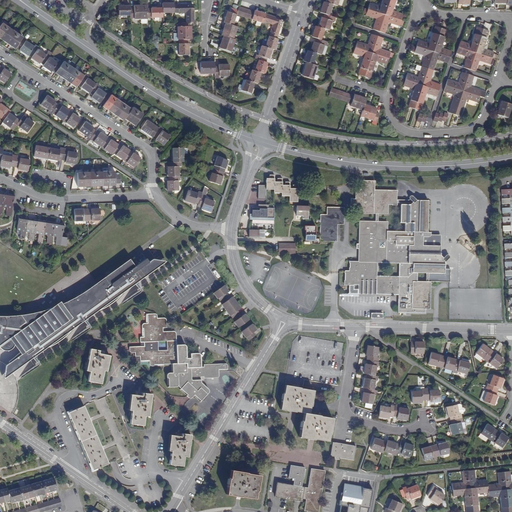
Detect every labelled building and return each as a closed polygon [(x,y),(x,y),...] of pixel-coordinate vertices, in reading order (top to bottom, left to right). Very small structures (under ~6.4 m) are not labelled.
[(370,3),(368,9),(385,15),(389,0),(382,0),(380,7),(370,3)] [(389,0),(385,15),(401,20),(403,14),(392,11),(395,0),(389,0)] [(320,12),(325,14),(329,15),(333,4),(327,2),(324,1),(320,12)] [(174,13),(174,5),(174,3),(163,3),(163,8),(163,13),(174,13)] [(174,5),(174,13),(186,12),(186,22),(188,22),(194,22),(194,12),(192,12),(192,4),(174,5)] [(135,19),(141,19),(141,5),(134,6),(134,9),(130,9),(131,15),(131,18),(135,18),(135,19)] [(147,5),(141,5),(141,19),(141,23),(142,24),(146,24),(147,23),(147,19),(148,19),(148,18),(151,18),(151,8),(147,8),(147,5)] [(131,15),(130,9),(130,6),(119,6),(119,15),(131,15)] [(163,8),(151,8),(151,18),(163,17),(163,13),(163,8)] [(385,15),(368,9),(366,15),(376,19),(373,29),(379,31),(385,15)] [(255,10),(254,12),(251,19),(263,23),(263,22),(266,14),(255,10)] [(225,23),(233,25),(236,14),(227,11),(224,22),(225,23)] [(266,14),(263,22),(272,25),(269,36),(276,38),(282,21),(275,19),(275,17),(266,14)] [(329,15),(325,14),(324,17),(322,17),(319,27),(325,29),(330,30),(333,21),(335,22),(336,17),(329,15)] [(404,21),(401,20),(385,15),(379,31),(385,33),(389,23),(399,26),(400,24),(403,25),(404,21)] [(178,33),(192,32),(191,26),(188,26),(188,22),(186,22),(178,23),(179,26),(178,26),(178,33)] [(223,29),(236,33),(238,27),(233,25),(225,23),(223,29)] [(312,36),(317,38),(322,39),(325,29),(319,27),(316,26),(312,36)] [(433,51),(441,28),(435,26),(429,43),(419,40),(417,46),(433,51)] [(461,41),(459,47),(476,52),(483,29),(478,27),(471,45),(461,41)] [(0,37),(0,39),(4,43),(12,31),(7,28),(0,37)] [(441,28),(433,51),(450,57),(452,51),(441,47),(447,30),(441,28)] [(234,39),(236,33),(223,29),(221,35),(223,35),(234,39)] [(483,29),(476,52),(492,58),(494,52),(484,48),(490,31),(483,29)] [(9,46),(17,35),(12,31),(4,43),(9,46)] [(192,32),(178,33),(178,39),(179,39),(179,43),(189,43),(189,39),(192,39),(192,32)] [(355,47),(372,53),(377,36),(371,34),(368,45),(357,42),(355,47)] [(14,50),(16,48),(22,38),(17,35),(9,46),(14,50)] [(221,42),(233,45),(235,39),(234,39),(223,35),(221,42)] [(278,39),(276,38),(269,36),(265,47),(272,49),(275,50),(278,39)] [(383,38),(377,36),(372,53),(389,59),(391,53),(380,49),(383,38)] [(16,48),(19,50),(25,42),(26,41),(22,38),(16,48)] [(311,51),(317,53),(322,55),(325,45),(326,46),(328,42),(322,39),(317,38),(316,42),(314,41),(311,51)] [(25,42),(19,50),(19,51),(27,57),(28,55),(31,58),(37,50),(38,48),(35,46),(34,47),(25,42)] [(233,45),(221,42),(219,48),(231,52),(233,45)] [(189,43),(179,43),(179,55),(189,54),(189,43)] [(255,58),(258,59),(266,62),(267,58),(269,59),(272,49),(265,47),(261,45),(258,55),(256,55),(255,58)] [(422,66),(428,68),(433,51),(417,46),(415,52),(425,55),(422,66)] [(364,77),(372,53),(355,47),(353,54),(364,57),(358,75),(364,77)] [(464,67),(470,69),(476,52),(459,47),(457,53),(468,57),(464,67)] [(37,50),(31,58),(30,59),(39,65),(40,63),(43,66),(49,58),(50,56),(46,54),(45,56),(37,50)] [(304,61),(307,62),(313,64),(317,53),(311,51),(308,50),(304,61)] [(433,51),(428,68),(434,70),(437,59),(448,63),(450,57),(433,51)] [(492,58),(476,52),(470,69),(476,71),(480,60),(490,64),(492,58)] [(386,65),(389,59),(372,53),(364,77),(370,79),(376,61),(386,65)] [(55,74),(62,64),(58,62),(57,64),(49,58),(43,66),(42,67),(51,73),(52,72),(55,74)] [(268,62),(266,62),(258,59),(255,70),(261,72),(264,73),(268,62)] [(60,78),(69,66),(63,62),(62,64),(55,74),(60,78)] [(215,73),(215,66),(215,62),(200,62),(201,74),(215,73)] [(318,65),(313,64),(307,62),(303,75),(314,79),(318,65)] [(219,66),(215,66),(215,73),(215,78),(219,78),(219,76),(229,75),(229,64),(219,64),(219,66)] [(408,73),(406,79),(422,85),(428,68),(422,66),(417,65),(416,69),(420,70),(418,77),(408,73)] [(66,81),(74,70),(69,66),(60,78),(66,81)] [(0,67),(0,81),(4,84),(10,75),(0,67)] [(428,68),(422,85),(439,90),(441,84),(430,81),(434,70),(428,68)] [(252,69),(248,80),(255,82),(258,83),(261,72),(255,70),(252,69)] [(71,84),(79,73),(74,70),(66,81),(71,84)] [(448,79),(446,85),(463,91),(468,74),(462,72),(459,83),(448,79)] [(79,73),(71,84),(76,88),(78,85),(84,77),(79,73)] [(475,76),(468,74),(463,91),(480,96),(484,98),(486,92),(471,87),(475,76)] [(84,77),(78,85),(82,87),(81,88),(89,94),(90,94),(96,85),(87,79),(88,78),(85,75),(84,77)] [(251,93),(255,82),(248,80),(245,79),(242,90),(251,93)] [(409,106),(415,108),(422,85),(406,79),(404,85),(414,89),(409,106)] [(101,103),(107,95),(98,89),(99,87),(96,85),(90,94),(93,96),(91,98),(100,104),(101,103)] [(422,85),(415,108),(420,110),(425,96),(436,99),(439,90),(422,85)] [(463,91),(446,85),(444,91),(455,95),(449,112),(455,114),(463,91)] [(463,91),(455,114),(461,116),(467,99),(478,102),(480,96),(463,91)] [(107,94),(107,95),(101,103),(104,106),(110,97),(107,94)] [(357,109),(361,97),(354,95),(354,96),(350,95),(348,102),(351,103),(350,107),(357,109)] [(52,114),(57,106),(54,103),(55,102),(47,97),(40,106),(48,111),(47,113),(50,115),(52,114)] [(108,111),(116,100),(110,97),(104,106),(103,108),(108,111)] [(357,109),(363,111),(365,105),(367,99),(361,97),(357,109)] [(108,111),(113,115),(121,104),(116,100),(108,111)] [(511,105),(511,104),(502,101),(498,114),(508,118),(511,105)] [(0,104),(0,118),(3,121),(9,114),(10,111),(0,104)] [(57,106),(52,114),(62,121),(69,112),(58,104),(57,106)] [(121,104),(113,115),(118,118),(126,107),(121,104)] [(371,107),(365,105),(363,111),(361,117),(367,119),(371,107)] [(126,107),(118,118),(123,122),(125,120),(131,111),(126,107)] [(377,109),(371,107),(367,119),(377,122),(380,114),(376,113),(377,109)] [(130,124),(138,112),(132,109),(131,111),(125,120),(130,124)] [(69,112),(62,121),(73,129),(80,119),(69,112)] [(138,112),(130,124),(135,127),(143,116),(138,112)] [(9,114),(3,121),(2,123),(13,131),(16,125),(19,121),(9,114)] [(23,115),(19,121),(16,125),(27,132),(34,123),(23,115)] [(153,138),(159,130),(147,121),(141,131),(152,139),(153,138)] [(90,141),(96,132),(92,130),(93,129),(85,123),(79,133),(87,138),(86,140),(89,142),(90,141)] [(160,128),(159,130),(153,138),(156,140),(155,141),(164,146),(170,137),(162,132),(163,130),(160,128)] [(96,132),(90,141),(101,148),(107,138),(97,131),(96,132)] [(111,155),(112,154),(118,146),(107,138),(101,148),(111,155)] [(123,161),(130,152),(119,145),(118,146),(112,154),(123,161)] [(46,160),(49,149),(35,146),(32,157),(46,160)] [(49,149),(46,160),(57,162),(57,160),(61,161),(63,150),(59,149),(58,151),(49,149)] [(173,164),(181,163),(185,163),(184,156),(188,155),(188,149),(173,150),(173,164)] [(67,150),(63,150),(61,161),(65,162),(64,163),(75,165),(76,154),(67,152),(67,150)] [(1,152),(0,159),(0,167),(9,169),(9,167),(13,168),(15,156),(11,156),(11,154),(1,152)] [(130,152),(123,161),(134,169),(140,159),(130,152)] [(19,157),(15,156),(13,168),(16,169),(16,170),(26,172),(28,161),(18,159),(19,157)] [(213,171),(224,174),(228,162),(217,159),(213,171)] [(181,163),(173,164),(169,164),(169,168),(168,168),(168,178),(169,178),(179,178),(179,168),(181,168),(181,163)] [(220,186),(224,174),(213,171),(209,183),(220,186)] [(275,175),(271,175),(271,178),(267,178),(267,186),(260,186),(259,192),(259,200),(267,200),(267,190),(275,190),(275,193),(282,194),(282,196),(290,197),(290,202),(298,203),(298,186),(294,186),(294,188),(291,188),(291,182),(287,182),(286,186),(283,185),(283,179),(278,179),(278,182),(275,182),(275,175)] [(179,178),(169,178),(169,183),(167,183),(168,193),(179,192),(179,182),(180,182),(180,178),(179,178)] [(372,184),(359,184),(358,192),(354,192),(354,201),(349,201),(349,210),(356,210),(356,207),(358,207),(358,210),(357,214),(373,215),(375,215),(384,215),(385,206),(393,206),(393,205),(393,202),(394,193),(372,193),(372,184)] [(508,195),(508,199),(511,198),(511,189),(501,190),(501,195),(508,195)] [(195,204),(199,205),(203,194),(198,193),(198,195),(188,192),(185,202),(195,205),(195,204)] [(203,194),(199,205),(198,208),(202,209),(202,210),(211,213),(214,203),(205,200),(206,198),(205,198),(206,194),(203,193),(203,194)] [(12,196),(3,195),(1,208),(5,209),(4,216),(9,217),(12,196)] [(511,198),(508,199),(502,199),(502,204),(508,204),(508,208),(511,207),(511,198)] [(426,239),(428,238),(428,234),(425,234),(426,202),(414,202),(409,206),(408,205),(407,207),(398,207),(397,224),(401,224),(401,233),(384,232),(384,224),(375,224),(372,224),(357,223),(357,241),(359,241),(358,263),(356,263),(347,262),(347,271),(342,271),(341,284),(353,285),(353,282),(355,282),(355,285),(355,294),(396,295),(395,313),(422,314),(422,310),(426,310),(427,283),(425,283),(422,282),(414,282),(414,273),(422,274),(425,274),(440,274),(441,262),(437,259),(438,258),(437,256),(437,248),(419,248),(420,239),(426,239)] [(265,209),(266,209),(266,205),(260,205),(260,208),(254,208),(254,220),(261,220),(261,222),(264,222),(265,209)] [(305,206),(298,206),(298,208),(294,208),(294,216),(300,216),(300,220),(305,220),(306,206),(305,206)] [(511,207),(508,208),(502,208),(502,213),(509,213),(509,217),(511,216),(511,207)] [(323,217),(319,217),(319,242),(335,243),(335,244),(336,244),(336,224),(342,224),(342,209),(325,209),(325,217),(323,217)] [(87,221),(86,210),(74,210),(74,222),(87,221)] [(86,210),(87,221),(99,221),(99,210),(86,210)] [(23,240),(24,233),(26,220),(27,217),(22,216),(22,219),(17,219),(15,235),(19,235),(18,240),(23,240)] [(511,216),(509,217),(502,217),(503,222),(509,222),(509,226),(511,225),(511,216)] [(26,220),(24,233),(29,234),(28,241),(33,242),(34,235),(36,221),(26,220)] [(43,236),(44,223),(36,221),(34,235),(38,235),(37,243),(42,244),(43,236)] [(50,245),(52,237),(54,224),(44,223),(43,236),(46,237),(45,244),(50,245)] [(63,226),(54,224),(52,237),(55,238),(55,245),(59,246),(63,226)] [(511,225),(509,226),(503,227),(503,232),(510,231),(510,235),(511,235),(511,225)] [(314,227),(303,227),(303,231),(304,231),(304,240),(314,241),(314,227)] [(88,285),(116,295),(119,293),(120,291),(121,291),(122,289),(125,287),(128,285),(151,270),(147,264),(144,260),(133,267),(128,260),(88,285)] [(128,285),(125,287),(122,289),(121,291),(120,291),(163,264),(151,261),(147,264),(151,270),(128,285)] [(84,325),(114,303),(117,301),(44,281),(39,280),(35,283),(0,308),(0,346),(20,373),(84,325)] [(228,290),(224,284),(213,292),(217,298),(218,298),(225,293),(228,290)] [(116,295),(88,285),(84,287),(86,288),(113,298),(116,295)] [(229,298),(225,293),(218,298),(222,304),(229,298)] [(241,308),(232,296),(229,298),(222,304),(221,304),(230,316),(230,315),(237,310),(241,308)] [(241,316),(237,310),(230,315),(234,321),(241,316)] [(249,319),(245,313),(241,316),(234,321),(238,327),(249,319)] [(129,351),(130,352),(131,353),(133,352),(135,352),(135,355),(136,356),(140,356),(140,360),(149,360),(149,364),(150,365),(151,366),(154,366),(154,364),(172,363),(172,373),(168,373),(167,374),(167,375),(167,378),(168,378),(169,387),(176,386),(177,385),(187,395),(186,396),(189,398),(190,398),(194,394),(195,396),(200,400),(208,392),(209,391),(209,390),(208,390),(208,389),(200,382),(200,376),(218,376),(218,371),(218,369),(218,366),(203,367),(200,367),(186,368),(186,363),(176,363),(176,345),(175,333),(175,332),(174,331),(173,331),(162,331),(162,327),(166,327),(166,322),(166,320),(165,319),(164,318),(163,318),(156,318),(156,315),(155,314),(154,314),(147,314),(147,315),(147,323),(144,323),(143,324),(142,325),(142,326),(141,328),(143,328),(143,337),(140,337),(140,342),(143,342),(144,346),(140,347),(139,347),(129,347),(129,350),(129,351)] [(256,330),(252,324),(241,332),(245,338),(246,337),(253,332),(256,330)] [(255,335),(253,332),(246,337),(248,340),(255,335)] [(424,342),(411,342),(410,353),(423,354),(424,342)] [(184,344),(176,345),(176,363),(186,363),(186,368),(200,367),(199,355),(199,354),(198,353),(190,353),(191,358),(186,358),(186,354),(185,346),(185,345),(184,345),(184,344)] [(486,361),(493,352),(483,344),(476,353),(486,361)] [(368,360),(378,362),(378,358),(376,358),(378,348),(367,346),(365,356),(367,356),(366,360),(368,360)] [(90,349),(85,370),(86,371),(89,371),(88,381),(100,383),(103,370),(106,371),(109,356),(103,354),(101,354),(101,351),(90,349)] [(503,359),(493,352),(486,361),(496,369),(503,359)] [(440,367),(443,356),(431,353),(428,364),(440,367)] [(456,360),(443,356),(440,367),(453,371),(455,361),(456,360)] [(363,374),(366,375),(374,376),(376,366),(378,366),(379,362),(378,362),(368,360),(367,364),(365,364),(363,374)] [(455,361),(453,371),(452,372),(456,373),(457,371),(467,374),(469,363),(460,361),(459,362),(455,361)] [(374,376),(366,375),(365,379),(364,379),(364,383),(360,382),(359,386),(360,388),(366,389),(374,390),(375,381),(377,381),(378,377),(374,376)] [(486,388),(497,392),(499,388),(500,389),(503,379),(493,375),(490,385),(488,384),(486,388)] [(294,388),(287,387),(285,395),(284,394),(283,396),(282,396),(281,400),(283,400),(282,405),(283,405),(283,411),(290,412),(289,413),(295,414),(295,413),(304,414),(305,414),(304,422),(302,422),(302,423),(301,423),(300,428),(301,428),(301,432),(302,432),(301,438),(309,439),(308,441),(314,442),(314,440),(326,442),(327,438),(329,438),(329,435),(330,435),(330,431),(329,431),(330,426),(331,427),(332,419),(320,417),(318,416),(314,415),(313,416),(309,415),(307,414),(308,410),(310,411),(310,408),(311,408),(312,404),(310,404),(311,400),(312,400),(314,392),(310,391),(301,390),(301,389),(299,389),(299,388),(294,387),(294,388)] [(422,401),(426,400),(425,389),(425,388),(416,388),(415,390),(415,392),(411,392),(412,403),(422,402),(422,401)] [(496,396),(497,392),(486,388),(485,392),(484,391),(483,392),(480,400),(481,401),(494,406),(497,396),(496,396)] [(377,391),(374,390),(366,389),(365,393),(363,393),(361,403),(365,404),(364,408),(371,409),(371,405),(372,406),(374,395),(376,396),(377,391)] [(425,389),(426,400),(430,400),(430,402),(440,401),(439,390),(429,391),(429,389),(425,389)] [(131,410),(130,418),(130,423),(143,425),(144,415),(148,416),(151,394),(139,392),(139,396),(135,395),(130,394),(128,410),(131,410)] [(92,470),(115,460),(136,451),(124,423),(126,422),(124,416),(122,417),(112,394),(68,412),(92,470)] [(450,421),(462,419),(461,414),(463,414),(463,412),(465,411),(464,408),(463,408),(462,408),(461,405),(459,404),(446,407),(448,417),(449,417),(450,421)] [(392,419),(393,416),(395,406),(390,405),(390,408),(380,406),(379,416),(392,419)] [(395,405),(395,406),(393,416),(397,417),(397,419),(407,420),(408,409),(399,408),(399,405),(395,405)] [(463,422),(462,419),(450,421),(451,425),(450,425),(452,435),(463,433),(461,423),(463,422)] [(492,441),(498,431),(487,424),(479,437),(486,441),(488,438),(492,441)] [(509,438),(498,431),(492,441),(502,448),(509,438)] [(187,457),(189,441),(190,434),(178,433),(178,436),(175,436),(170,435),(168,450),(170,451),(169,464),(182,466),(183,456),(187,457)] [(383,453),(384,451),(387,443),(375,438),(372,449),(383,453)] [(387,441),(387,443),(384,451),(396,456),(397,453),(400,445),(387,441)] [(353,460),(355,445),(332,442),(330,457),(334,457),(334,460),(339,461),(339,458),(353,460)] [(400,442),(400,445),(397,453),(409,457),(413,446),(400,442)] [(446,443),(434,446),(437,457),(449,453),(446,443)] [(437,457),(434,446),(422,449),(425,460),(437,457)] [(305,500),(304,511),(308,511),(318,511),(325,472),(311,469),(307,489),(301,488),(304,468),(290,466),(288,478),(294,479),(293,487),(277,484),(275,498),(302,503),(302,500),(305,500)] [(239,472),(230,471),(229,480),(227,480),(226,485),(227,485),(226,494),(236,496),(237,496),(255,499),(256,492),(257,492),(259,476),(258,475),(246,473),(245,472),(245,471),(243,471),(240,471),(239,472)] [(453,484),(453,491),(471,489),(469,471),(463,472),(464,483),(453,484)] [(469,471),(471,489),(488,487),(488,485),(488,480),(476,482),(475,471),(469,471)] [(488,485),(488,487),(489,492),(507,490),(504,472),(498,473),(499,484),(488,485)] [(53,477),(47,479),(51,491),(57,489),(53,477)] [(47,479),(42,480),(45,493),(51,491),(47,479)] [(42,480),(36,482),(40,494),(45,493),(42,480)] [(36,482),(31,484),(34,496),(40,494),(36,482)] [(31,484),(25,485),(29,498),(34,496),(31,484)] [(362,488),(344,484),(340,506),(347,507),(345,511),(367,511),(371,490),(362,489),(362,488)] [(25,485),(19,487),(23,499),(29,498),(25,485)] [(421,496),(417,485),(407,489),(406,487),(403,488),(407,500),(410,498),(411,499),(421,496)] [(7,487),(1,489),(5,502),(11,500),(8,490),(7,487)] [(19,487),(13,489),(17,501),(23,499),(19,487)] [(437,489),(434,487),(427,496),(430,498),(430,499),(439,505),(444,495),(436,490),(437,489)] [(488,487),(471,489),(473,511),(479,511),(478,494),(489,493),(489,492),(488,487)] [(13,489),(8,490),(11,500),(11,503),(17,501),(13,489)] [(473,511),(471,489),(453,491),(454,497),(465,496),(467,511),(473,511)] [(502,511),(509,511),(507,490),(489,492),(489,493),(490,498),(501,497),(502,511)] [(59,498),(53,499),(56,507),(62,506),(59,498)] [(398,511),(402,505),(392,500),(388,509),(386,509),(384,511),(398,511)] [(42,503),(36,504),(38,511),(39,511),(45,510),(42,503)]
